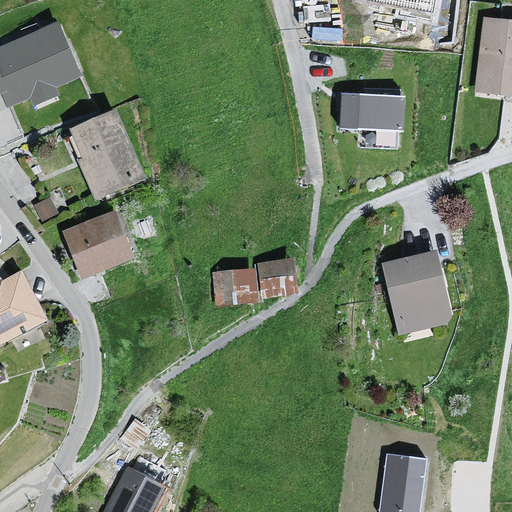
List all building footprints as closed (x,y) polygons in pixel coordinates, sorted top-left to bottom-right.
[(433,0),(381,0),(432,10),(433,0)] [(0,97),(2,97),(9,113),(92,79),(67,20),(0,48),(0,97)] [(511,24),(488,21),(479,95),(511,99),(511,24)] [(404,103),(346,100),(345,128),(402,131),(404,103)] [(129,110),(75,133),(104,201),(159,178),(129,110)] [(132,211),(75,232),(92,279),(149,258),(132,211)] [(433,258),(390,268),(405,335),(448,325),(433,258)] [(290,265),(217,274),(221,303),(294,294),(290,265)] [(33,271),(0,287),(0,349),(58,321),(33,271)] [(417,511),(424,461),(389,456),(382,510),(387,511),(417,511)] [(149,511),(162,487),(129,470),(107,511),(149,511)]
